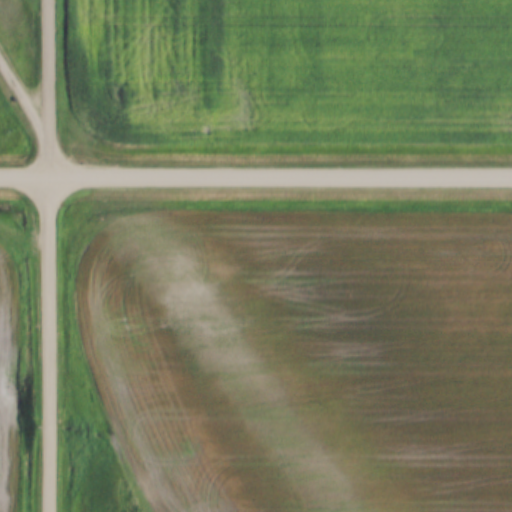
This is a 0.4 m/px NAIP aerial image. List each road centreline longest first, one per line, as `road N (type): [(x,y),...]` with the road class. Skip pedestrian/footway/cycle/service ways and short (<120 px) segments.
road 1 (residential): [(0,173),(511,175)]
road 2 (residential): [(52,511),(51,0)]
